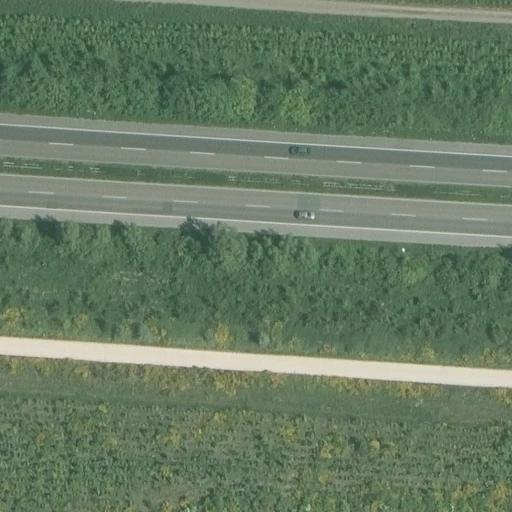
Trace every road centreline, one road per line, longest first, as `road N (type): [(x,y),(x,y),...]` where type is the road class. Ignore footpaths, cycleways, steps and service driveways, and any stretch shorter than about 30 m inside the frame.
road 1 (track): [(0,344),(511,381)]
road 2 (motorway): [(511,174),(0,139)]
road 3 (motorway): [(0,190),(511,225)]
road 4 (track): [(511,17),(223,0)]
